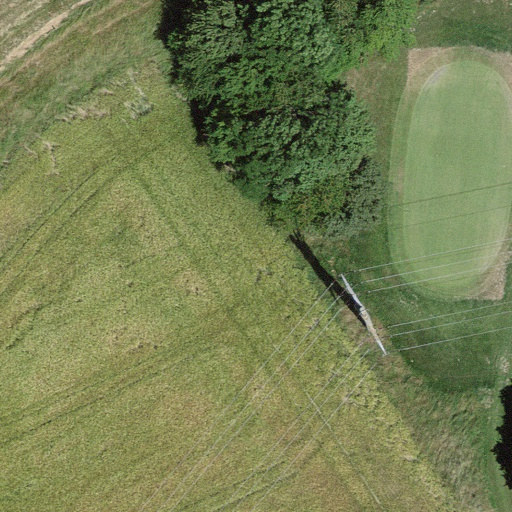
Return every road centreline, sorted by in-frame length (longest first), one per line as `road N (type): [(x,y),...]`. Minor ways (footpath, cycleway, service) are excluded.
road 1 (track): [(511,508),(511,308)]
road 2 (track): [(96,0),(0,92)]
